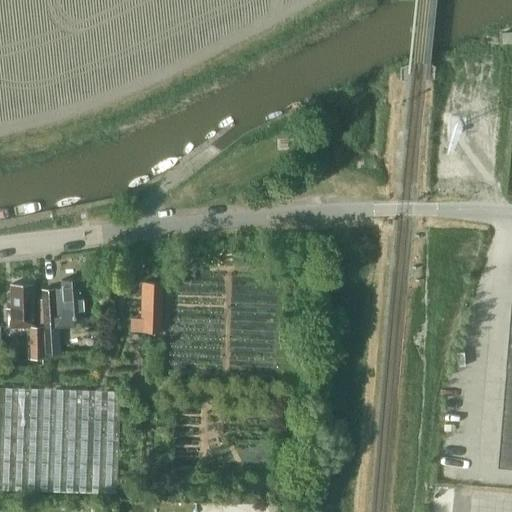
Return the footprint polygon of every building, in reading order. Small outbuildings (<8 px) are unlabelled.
[(79,286),(78,279),(59,280),(60,288),(53,289),(53,293),(39,294),(40,299),(41,324),(42,328),(72,326),(72,316),(88,315),(86,286),(79,286)] [(160,330),(161,282),(141,281),(140,317),(139,330),(160,330)] [(6,307),(6,327),(25,327),(28,327),(28,328),(28,348),(27,348),(27,358),(40,357),(42,357),(42,328),(41,324),(32,324),(32,323),(32,321),(32,297),(32,284),(7,284),(7,307),(6,307)] [(118,391),(0,386),(0,488),(114,493),(118,391)] [(511,403),(504,403),(503,419),(511,419),(511,403)] [(511,419),(503,419),(501,435),(511,435),(511,419)] [(511,435),(501,435),(500,450),(511,451),(511,435)] [(511,451),(500,450),(499,466),(511,467),(511,451)]
